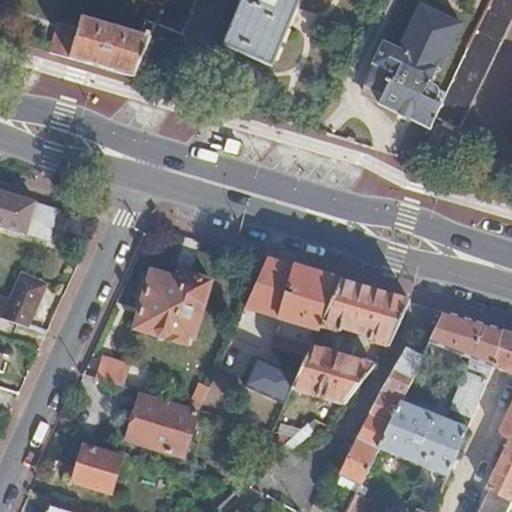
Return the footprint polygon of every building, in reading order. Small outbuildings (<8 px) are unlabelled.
[(166,0),(164,6),(156,25),(180,34),(193,0),(166,0)] [(298,0),(241,0),(223,45),(271,65),(298,0)] [(511,14),(511,0),(489,0),(466,49),(467,50),(443,100),(435,118),(457,129),(511,14)] [(135,78),(156,25),(143,21),(138,34),(83,17),(79,30),(70,60),(135,78)] [(376,105),(429,130),(435,118),(443,100),(435,96),(435,95),(436,92),(436,88),(434,85),(432,82),(429,80),(434,69),(420,63),(435,33),(411,22),(397,52),(381,44),(370,65),(373,67),(361,92),(378,100),(376,105)] [(50,53),(70,60),(79,30),(59,25),(50,53)] [(58,209),(0,191),(0,224),(50,239),(58,209)] [(283,318),(299,269),(295,267),(266,259),(245,306),(283,318)] [(319,327),(341,281),(299,269),(283,318),(319,329),(319,327)] [(183,281),(152,271),(136,329),(166,338),(170,336),(172,331),(194,338),(211,280),(186,273),(183,281)] [(14,286),(40,295),(45,280),(19,272),(14,286)] [(388,346),(409,301),(341,281),(319,327),(327,329),(327,327),(340,331),(339,333),(345,335),(347,329),(372,337),(371,341),(388,346)] [(2,295),(0,302),(0,316),(15,321),(29,327),(40,295),(14,286),(10,297),(2,295)] [(492,368),(504,330),(444,312),(429,343),(472,358),(451,408),(458,410),(457,415),(460,417),(458,423),(402,401),(379,448),(448,475),(492,368)] [(511,332),(504,330),(492,368),(511,373),(511,332)] [(308,358),(314,346),(311,345),(278,335),(274,348),(285,352),(308,358)] [(343,405),(374,365),(314,346),(308,358),(299,378),(294,390),(343,405)] [(362,485),(379,448),(402,401),(422,359),(405,351),(382,393),(342,475),(362,485)] [(299,378),(308,358),(285,352),(282,362),(288,365),(286,374),(299,378)] [(104,358),(98,378),(123,385),(128,365),(104,358)] [(197,415),(142,398),(129,441),(183,457),(197,415)] [(511,403),(499,431),(511,438),(486,488),(492,490),(481,511),(506,511),(511,500),(511,403)] [(127,460),(90,448),(79,482),(117,493),(127,460)] [(365,511),(373,498),(358,491),(348,511),(365,511)]
